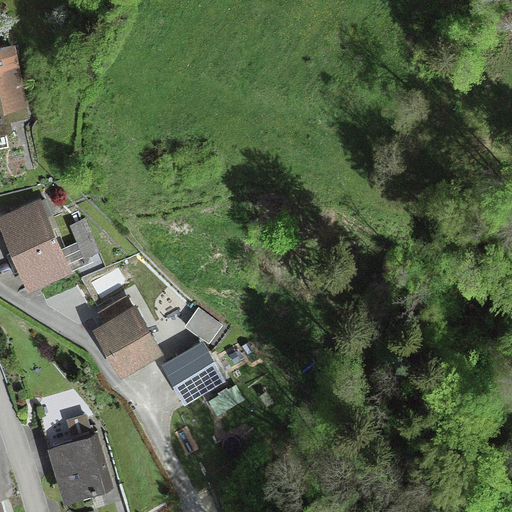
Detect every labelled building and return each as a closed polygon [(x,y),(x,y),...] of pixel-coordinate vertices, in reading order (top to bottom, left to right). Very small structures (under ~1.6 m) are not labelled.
[(6,118),(23,115),(9,47),(0,48),(0,109),(4,109),(6,118)] [(43,200),(0,218),(29,286),(64,272),(51,240),(53,239),(52,236),(50,237),(41,217),(49,214),(43,200)] [(86,255),(96,250),(83,220),(72,225),(79,241),(63,248),(72,268),(88,261),(86,255)] [(96,329),(120,370),(156,350),(129,303),(103,317),(106,323),(96,329)] [(199,344),(164,364),(184,399),(219,380),(199,344)] [(56,431),(67,467),(60,469),(68,498),(109,486),(93,433),(89,435),(83,414),(68,418),(66,412),(39,420),(43,435),(56,431)]
